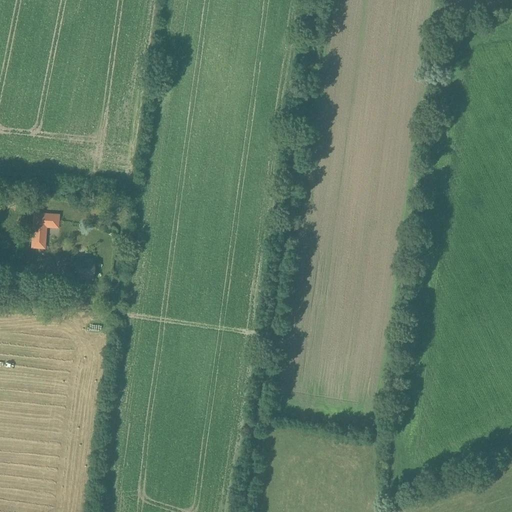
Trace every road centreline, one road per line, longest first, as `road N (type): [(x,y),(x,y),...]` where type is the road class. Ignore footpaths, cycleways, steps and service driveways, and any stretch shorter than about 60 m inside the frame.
road 1 (track): [(317,0),(244,511)]
road 2 (track): [(269,335),(0,307)]
